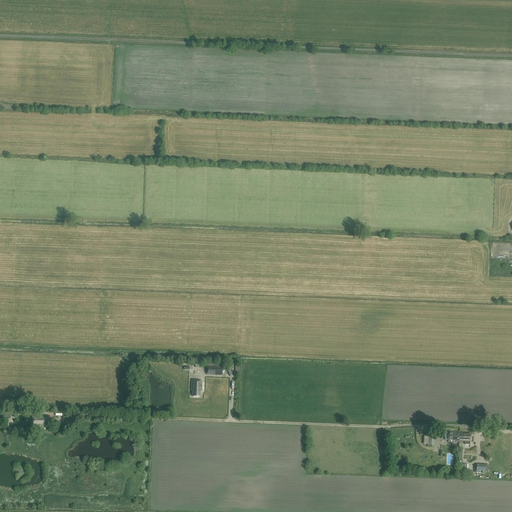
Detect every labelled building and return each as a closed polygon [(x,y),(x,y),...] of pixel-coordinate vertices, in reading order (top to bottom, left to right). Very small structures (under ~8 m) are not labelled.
[(222,376),(222,367),(207,367),(207,375),(222,376)] [(202,391),(202,381),(192,381),(192,390),(193,391),(193,397),(200,397),(200,391),(202,391)] [(32,416),(31,427),(45,428),(45,426),(49,426),(49,416),(44,416),(44,417),(32,416)] [(457,432),(449,431),(448,442),(457,443),(457,432)] [(461,432),(457,432),(457,443),(462,443),(462,441),(465,441),(464,444),(470,444),(470,441),(471,441),(471,434),(463,434),(463,432),(461,432)]
